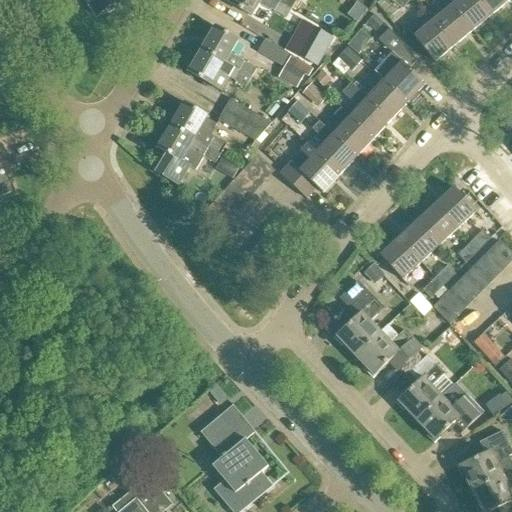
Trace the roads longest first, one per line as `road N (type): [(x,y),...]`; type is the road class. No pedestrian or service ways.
road 1 (residential): [(281,324),(453,121)]
road 2 (residential): [(243,366),(86,160)]
road 3 (residential): [(445,511),(433,488),(281,324)]
road 4 (unclassified): [(0,308),(86,160)]
road 5 (residential): [(356,482),(243,366)]
road 6 (residential): [(103,128),(77,109),(25,0)]
road 7 (unclassified): [(103,128),(175,0)]
